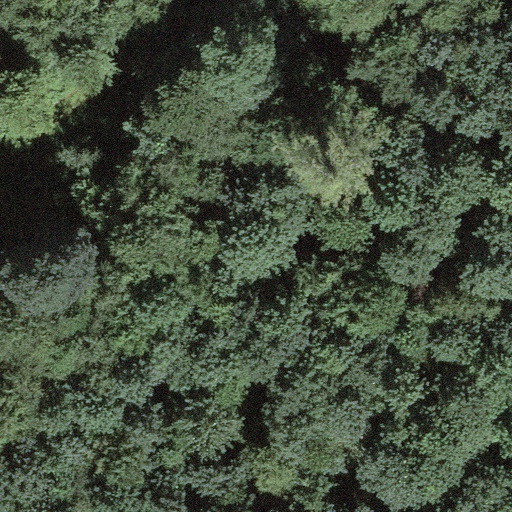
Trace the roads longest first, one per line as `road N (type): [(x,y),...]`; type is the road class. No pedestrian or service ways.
road 1 (track): [(0,135),(176,0)]
road 2 (track): [(511,383),(406,511)]
